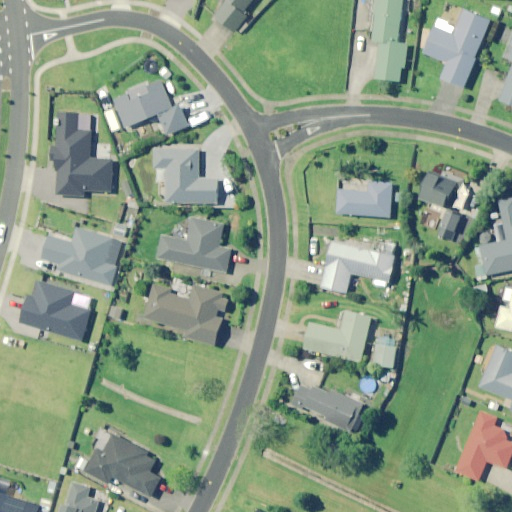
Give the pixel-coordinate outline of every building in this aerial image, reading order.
[(228,0),(216,16),(242,36),(257,17),(248,10),(256,0),(228,0)] [(402,0),(374,0),(369,40),(378,41),(373,76),(399,80),(404,43),(397,42),(402,0)] [(494,20),(466,9),(456,36),(437,28),(427,54),(450,63),(444,79),(467,88),(494,20)] [(511,55),(511,60),(511,76),(503,102),(511,104),(511,55)] [(174,108),(163,80),(116,99),(128,128),(160,114),(169,136),(192,126),(183,104),(174,108)] [(81,113),(61,112),(60,146),(56,146),(55,164),(61,164),(59,197),(86,198),(87,193),(113,194),(115,160),(92,159),(93,132),(80,131),(81,113)] [(202,179),(202,149),(157,149),(157,169),(169,169),(169,204),(221,203),(221,179),(202,179)] [(446,178),(433,172),(422,199),(449,210),(462,179),(448,174),(446,178)] [(395,184),(369,182),(369,187),(347,185),(341,185),(339,214),(392,218),(395,184)] [(511,202),(501,205),(508,241),(482,246),(488,275),(511,270),(511,202)] [(475,220),(452,209),(440,234),(463,245),(475,220)] [(227,225),(195,218),(190,242),(165,236),(160,259),(228,274),(233,249),(222,247),(227,225)] [(117,240),(79,228),(75,243),(52,237),(45,260),(63,265),(61,271),(115,287),(121,267),(110,264),(117,240)] [(398,255),(334,241),(324,288),(349,294),(354,274),(391,283),(398,255)] [(77,293),(40,282),(36,297),(31,296),(23,325),(84,342),(93,311),(73,305),(77,293)] [(226,318),(219,316),(221,311),(228,313),(233,296),(195,286),(192,300),(172,295),(174,289),(155,283),(145,319),(190,331),(188,338),(219,347),(226,318)] [(126,308),(115,304),(111,315),(122,319),(126,308)] [(511,304),(511,309),(504,307),(498,328),(511,331),(511,304)] [(374,318),(348,311),(343,331),(314,324),(308,349),(364,363),(374,318)] [(399,348),(377,345),(374,365),(396,368),(399,348)] [(511,351),(500,346),(483,387),(511,399),(511,351)] [(314,391),(304,386),(296,402),(330,418),(328,421),(352,432),(365,406),(331,389),(329,393),(316,387),(314,391)] [(500,418),(484,411),(459,472),(482,482),(490,462),(509,469),(511,460),(511,441),(506,439),(510,431),(497,426),(500,418)] [(152,453),(108,432),(88,472),(113,485),(116,479),(156,498),(165,479),(154,473),(159,463),(150,459),(152,453)] [(63,511),(97,511),(101,500),(90,496),(91,486),(73,480),(63,511)] [(0,511),(42,511),(44,507),(10,497),(13,486),(0,482),(0,511)]
